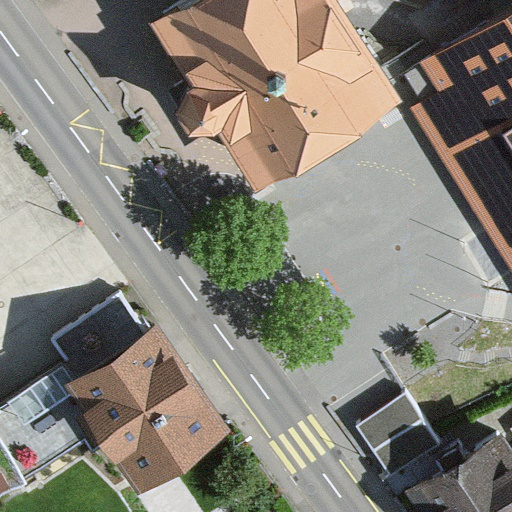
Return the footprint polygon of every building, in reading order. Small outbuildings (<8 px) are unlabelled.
[(355,0),(155,0),(151,3),(187,65),(177,88),(190,111),(219,110),(258,170),(405,74),(355,0)] [(511,0),(501,0),(421,50),(441,82),(413,100),(511,258),(511,0)] [(69,366),(62,372),(106,435),(140,478),(234,414),(159,306),(142,316),(120,287),(54,333),(64,357),(69,366)] [(69,366),(64,357),(0,400),(0,492),(27,477),(106,435),(62,372),(69,366)] [(406,388),(356,422),(390,471),(440,437),(406,388)] [(502,413),(405,477),(427,511),(511,511),(511,424),(510,426),(502,413)]
